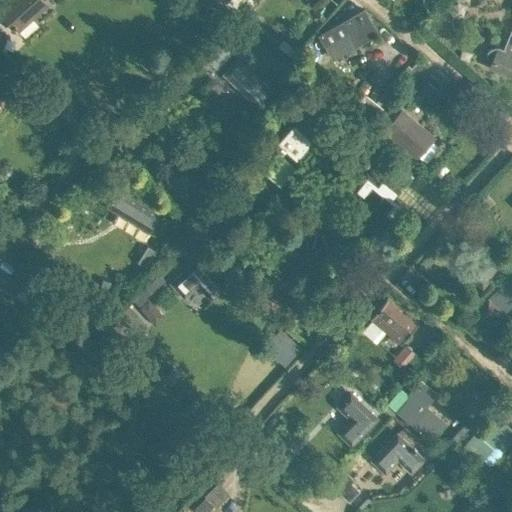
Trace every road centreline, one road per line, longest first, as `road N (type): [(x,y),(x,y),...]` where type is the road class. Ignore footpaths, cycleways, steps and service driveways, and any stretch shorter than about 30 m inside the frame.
road 1 (track): [(511,149),(168,511)]
road 2 (track): [(338,330),(120,145),(17,229)]
road 3 (track): [(373,0),(511,120)]
road 4 (track): [(511,384),(420,306)]
